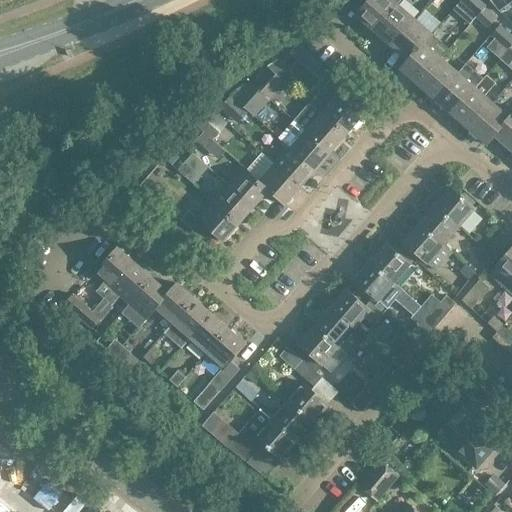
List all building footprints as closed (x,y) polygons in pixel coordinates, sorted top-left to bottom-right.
[(356,15),(374,31),(398,4),(400,0),(352,0),(347,7),(356,15)] [(477,17),(485,9),(486,7),(478,0),(463,0),(461,3),(477,17)] [(415,19),(398,4),(374,31),(370,36),(388,51),(392,46),(415,19)] [(485,9),(477,17),(476,18),(488,29),(497,19),(485,9)] [(424,43),(431,35),(432,34),(422,25),(427,20),(420,14),(415,19),(392,46),(408,61),(424,43)] [(490,37),(507,52),(510,49),(511,46),(511,38),(498,27),(490,37)] [(418,85),(441,58),(448,50),(431,35),(424,43),(408,61),(400,70),(418,85)] [(510,64),(511,66),(511,50),(510,49),(507,52),(501,60),(508,66),(510,64)] [(418,85),(435,100),(459,73),(441,58),(418,85)] [(297,84),(310,94),(323,75),(310,66),(297,84)] [(269,98),(283,82),(267,69),(254,85),(269,98)] [(476,88),(459,73),(435,100),(452,115),(476,88)] [(452,115),(470,130),(493,103),(485,96),(495,84),(487,76),(476,88),(452,115)] [(310,105),(319,114),(345,137),(361,119),(345,105),(353,96),(333,79),(325,88),(310,105)] [(235,101),(253,116),(269,98),(251,83),(235,101)] [(204,96),(195,104),(212,122),(221,113),(204,96)] [(230,98),(222,108),(232,117),(241,108),(230,98)] [(493,103),(470,130),(487,145),(495,136),(510,118),(509,117),(493,103)] [(495,136),(511,151),(511,150),(511,113),(509,117),(510,118),(495,136)] [(331,154),(345,137),(319,114),(304,131),(331,154)] [(197,127),(203,133),(213,141),(220,133),(204,119),(197,127)] [(331,154),(304,131),(295,123),(287,131),(296,140),(289,148),(316,171),(331,154)] [(213,141),(203,133),(196,140),(206,149),(213,141)] [(301,188),(316,171),(289,148),(274,165),(301,188)] [(186,180),(193,171),(184,163),(176,171),(186,180)] [(285,206),(301,188),(274,165),(259,182),(269,191),(268,192),(285,206)] [(254,208),(268,192),(269,191),(259,182),(243,167),(227,185),(254,208)] [(239,225),(254,208),(227,185),(213,202),(239,225)] [(435,206),(460,228),(476,209),(451,187),(441,198),(439,196),(432,205),(434,207),(435,206)] [(224,243),(239,225),(213,202),(197,220),(188,212),(180,221),(199,238),(207,229),(224,243)] [(416,223),(418,225),(419,224),(444,246),(460,228),(435,206),(434,207),(426,216),(423,214),(416,223)] [(419,224),(418,225),(410,235),(407,232),(401,240),(435,271),(451,252),(444,246),(419,224)] [(370,261),(395,284),(411,265),(386,243),(377,254),(374,252),(367,260),(370,262),(370,261)] [(492,244),(486,251),(494,259),(500,252),(492,244)] [(511,283),(511,248),(496,267),(505,275),(498,283),(506,290),(511,283)] [(104,300),(135,264),(117,249),(94,275),(103,283),(95,292),(104,300)] [(488,266),(494,259),(486,251),(479,258),(488,266)] [(414,317),(422,308),(395,284),(370,261),(370,262),(360,273),(358,270),(352,278),(387,309),(395,299),(414,317)] [(152,279),(135,264),(104,300),(112,306),(120,298),(129,306),(152,279)] [(460,272),(469,280),(475,273),(466,265),(460,272)] [(169,294),(168,293),(152,279),(129,306),(146,321),(154,312),(169,294)] [(481,280),(462,301),(472,310),(490,288),(481,280)] [(163,334),(164,335),(195,300),(176,284),(168,293),(169,294),(154,312),(170,325),(163,334)] [(372,304),(368,308),(346,289),(336,300),(334,298),(327,306),(329,308),(330,308),(355,329),(365,318),(374,326),(384,314),(372,304)] [(433,295),(422,308),(439,324),(457,304),(448,296),(442,303),(433,295)] [(84,323),(92,313),(72,296),(64,306),(84,323)] [(195,300),(164,335),(182,350),(189,342),(212,315),(195,300)] [(311,324),(314,326),(314,325),(339,348),(348,356),(359,345),(349,336),(355,329),(330,308),(329,308),(321,318),(318,316),(311,324)] [(421,344),(439,324),(422,308),(414,317),(413,318),(420,324),(411,335),(421,344)] [(92,313),(84,323),(92,330),(100,320),(92,313)] [(189,342),(206,357),(229,331),(212,315),(189,342)] [(490,324),(499,332),(505,326),(496,318),(490,324)] [(323,366),(339,348),(314,325),(314,326),(305,336),(302,334),(296,342),(323,366)] [(505,326),(499,332),(494,338),(510,352),(511,349),(511,343),(505,337),(510,330),(505,326)] [(229,331),(206,357),(223,372),(246,345),(229,331)] [(391,361),(400,369),(417,351),(400,336),(385,353),(392,359),(391,361)] [(116,357),(125,347),(116,340),(108,350),(116,357)] [(132,354),(125,347),(116,357),(124,364),(132,354)] [(161,357),(153,350),(144,359),(152,366),(161,357)] [(295,369),(315,387),(322,379),(316,374),(302,361),(295,369)] [(391,361),(374,380),(383,388),(400,369),(391,361)] [(197,397),(213,379),(204,371),(188,389),(197,397)] [(178,389),(187,379),(179,373),(170,382),(178,389)] [(383,388),(374,380),(367,388),(376,397),(383,388)] [(235,388),(244,397),(251,389),(242,381),(235,388)] [(303,382),(293,393),(285,385),(277,394),(286,401),(313,425),(330,406),(303,382)] [(325,388),(338,402),(345,396),(331,382),(325,388)] [(195,403),(204,412),(221,393),(212,384),(195,403)] [(438,419),(430,428),(478,468),(495,448),(468,425),(481,408),(461,391),(454,400),(446,394),(430,412),(438,419)] [(286,401),(271,418),(262,410),(261,411),(297,443),(313,425),(286,401)] [(297,443),(261,411),(228,448),(249,465),(265,446),(282,461),(297,443)] [(413,450),(412,464),(430,465),(430,451),(413,450)] [(380,460),(358,485),(378,502),(399,477),(380,460)] [(57,491),(59,479),(46,477),(44,489),(57,491)] [(490,502),(482,511),(497,511),(499,510),(493,504),(490,502)]
